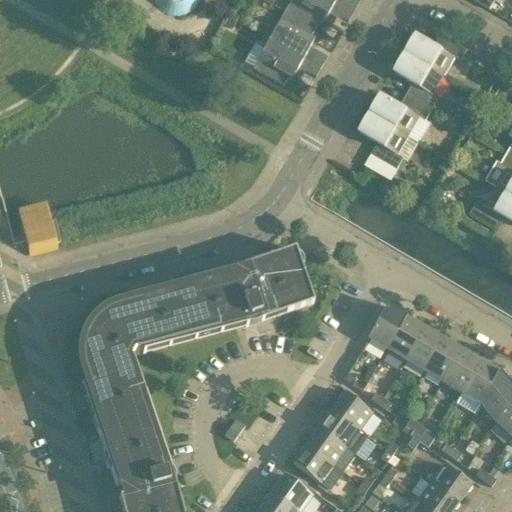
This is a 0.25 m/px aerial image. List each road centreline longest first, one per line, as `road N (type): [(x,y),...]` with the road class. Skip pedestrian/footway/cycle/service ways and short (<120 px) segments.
road 1 (residential): [(222,511),(317,383),(387,267)]
road 2 (residential): [(18,287),(215,236),(276,201)]
road 3 (residential): [(276,201),(394,0)]
road 4 (residential): [(81,511),(18,287)]
road 5 (residential): [(511,341),(387,267)]
road 6 (residential): [(387,267),(276,201)]
